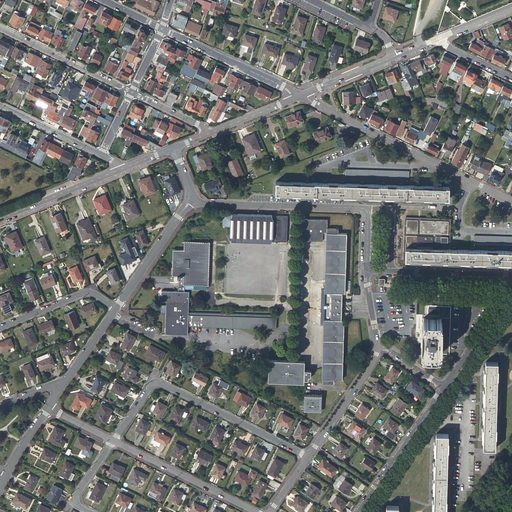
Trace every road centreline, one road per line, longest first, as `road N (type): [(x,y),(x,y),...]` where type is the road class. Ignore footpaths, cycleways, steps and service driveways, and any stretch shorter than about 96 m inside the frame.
road 1 (residential): [(307,456),(155,382),(113,440)]
road 2 (residential): [(511,202),(305,93)]
road 3 (residential): [(194,198),(368,211)]
road 4 (residential): [(113,440),(256,511)]
road 5 (residential): [(293,98),(283,86),(159,29)]
road 6 (unclassified): [(357,511),(444,387)]
road 7 (unclassified): [(367,270),(511,275)]
road 8 (residential): [(129,91),(0,28)]
road 9 (residential): [(194,198),(116,308)]
road 10 (residential): [(378,344),(307,456)]
road 11 (tertiary): [(0,219),(121,169)]
road 12 (residential): [(116,308),(89,292),(0,327)]
road 13 (unclassified): [(444,387),(511,287)]
